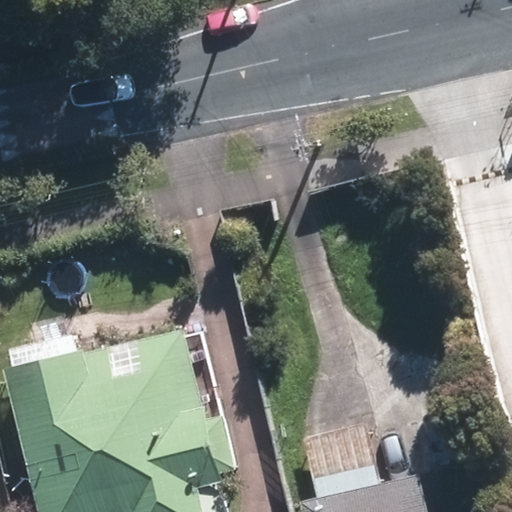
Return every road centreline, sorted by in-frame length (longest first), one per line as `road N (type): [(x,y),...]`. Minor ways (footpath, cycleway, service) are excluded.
road 1 (tertiary): [(0,128),(453,21)]
road 2 (residential): [(511,271),(453,21)]
